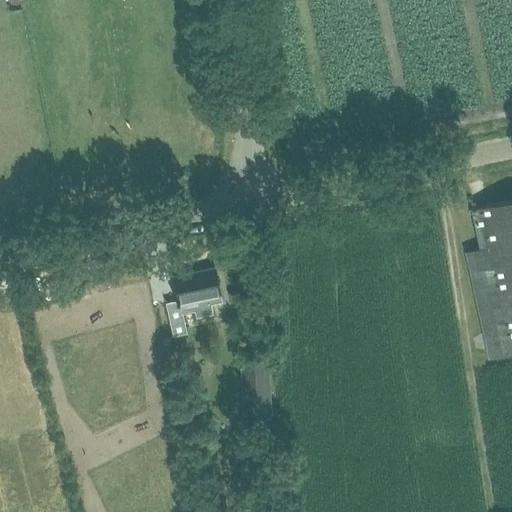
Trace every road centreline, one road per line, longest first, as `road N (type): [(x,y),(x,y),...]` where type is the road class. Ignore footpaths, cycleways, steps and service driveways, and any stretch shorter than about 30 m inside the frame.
road 1 (track): [(435,162),(494,511)]
road 2 (unclassified): [(0,261),(260,204)]
road 3 (unclassified): [(260,204),(511,146)]
road 4 (unclassified): [(221,0),(260,204)]
